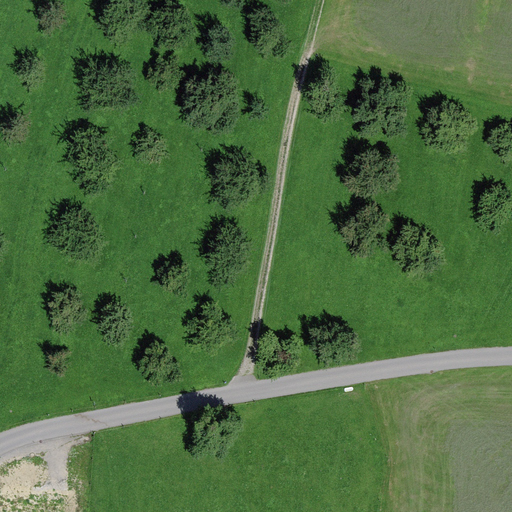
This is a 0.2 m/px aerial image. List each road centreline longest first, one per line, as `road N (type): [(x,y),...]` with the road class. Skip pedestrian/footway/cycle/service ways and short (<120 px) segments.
road 1 (track): [(324,0),(291,122),(239,393)]
road 2 (unclassified): [(239,393),(511,357)]
road 3 (residential): [(0,447),(239,393)]
